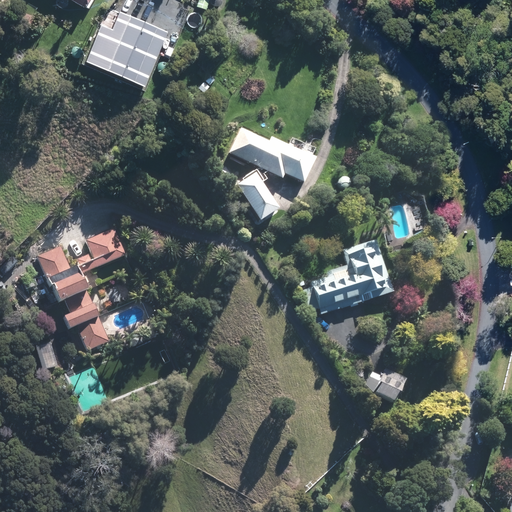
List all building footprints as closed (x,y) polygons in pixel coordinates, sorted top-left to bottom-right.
[(63,0),(79,9),(84,0),(63,0)] [(197,0),(195,6),(203,9),(206,3),(217,7),(219,0),(197,0)] [(159,23),(133,12),(120,44),(146,54),(159,23)] [(279,177),(299,187),(311,161),(309,159),(312,152),(300,146),(297,153),(267,139),(265,144),(238,130),(226,155),(254,169),(246,174),(248,176),(229,189),(253,225),(272,212),(256,187),(264,181),(261,177),(263,173),(278,180),(279,177)] [(342,176),(334,184),(348,197),(363,182),(355,174),(351,179),(342,176)] [(74,279),(81,275),(124,256),(112,229),(83,243),(88,255),(72,262),(74,267),(68,270),(58,248),(33,260),(43,281),(40,283),(51,308),(62,303),(67,315),(56,320),(63,334),(72,330),(83,353),(106,343),(83,292),(80,293),(74,279)] [(306,314),(314,311),(317,315),(388,296),(373,240),(340,249),(345,269),(325,274),(326,278),(308,282),(309,290),(299,292),(306,314)] [(265,245),(258,249),(271,269),(277,265),(265,245)] [(316,264),(308,258),(296,275),(304,281),(316,264)] [(28,273),(17,278),(23,292),(33,288),(28,273)] [(382,370),(379,376),(370,371),(361,386),(369,394),(367,397),(385,407),(400,381),(382,370)]
